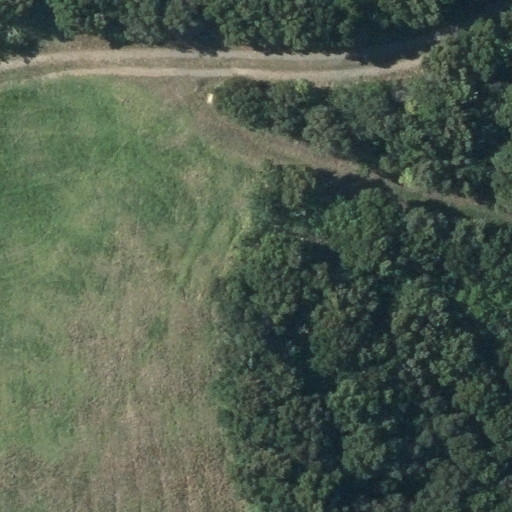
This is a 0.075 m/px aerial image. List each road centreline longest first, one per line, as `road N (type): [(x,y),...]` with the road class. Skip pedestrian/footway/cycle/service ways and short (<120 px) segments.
road 1 (track): [(0,88),(123,100),(379,89),(511,19)]
road 2 (track): [(123,100),(346,201),(511,251)]
